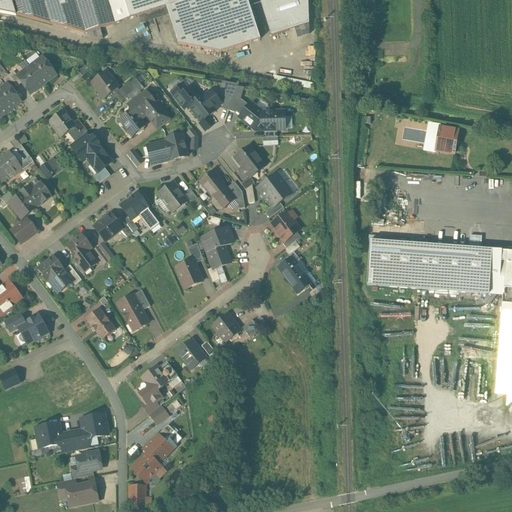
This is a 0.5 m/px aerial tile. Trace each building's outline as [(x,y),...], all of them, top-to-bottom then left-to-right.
[(0,0),(0,12),(16,15),(50,24),(42,0),(0,0)] [(42,0),(50,24),(85,33),(74,0),(42,0)] [(114,25),(106,0),(74,0),(85,33),(100,29),(114,25)] [(106,0),(114,25),(130,18),(124,0),(106,0)] [(124,0),(130,18),(166,6),(185,0),(124,0)] [(247,0),(185,0),(166,6),(178,44),(221,52),(260,39),(247,0)] [(307,0),(259,0),(271,36),(308,24),(307,0)] [(100,29),(85,33),(86,38),(103,39),(100,29)] [(56,75),(42,57),(29,67),(43,85),(56,75)] [(89,63),(78,72),(82,76),(93,68),(89,63)] [(43,85),(29,67),(17,76),(17,77),(22,83),(30,94),(43,85)] [(14,72),(8,76),(17,87),(22,83),(17,77),(17,76),(14,72)] [(106,72),(91,83),(104,99),(118,88),(106,72)] [(8,76),(3,80),(7,84),(12,90),(17,87),(8,76)] [(135,78),(127,84),(129,86),(117,95),(121,101),(129,95),(136,89),(141,86),(135,78)] [(12,90),(7,84),(0,89),(0,101),(8,111),(21,102),(12,90)] [(187,90),(182,84),(172,93),(181,105),(182,104),(186,108),(189,106),(198,99),(197,99),(194,94),(196,93),(192,86),(187,90)] [(229,86),(223,84),(219,93),(226,95),(229,86)] [(236,86),(229,86),(226,95),(233,98),(236,86)] [(243,88),(236,86),(233,98),(239,100),(243,88)] [(136,89),(129,95),(133,101),(141,95),(139,92),(136,89)] [(220,102),(211,91),(204,96),(204,97),(212,107),(213,108),(220,102)] [(133,101),(130,104),(129,107),(132,110),(137,116),(144,111),(147,114),(157,107),(153,101),(153,100),(154,98),(150,93),(148,93),(147,93),(146,92),(133,101)] [(204,96),(203,95),(197,99),(198,99),(189,106),(195,114),(201,123),(216,111),(214,109),(213,108),(212,107),(204,97),(204,96)] [(233,98),(226,95),(222,108),(228,111),(233,98)] [(239,100),(233,98),(228,111),(235,113),(237,111),(244,102),(242,100),(239,100)] [(244,102),(237,111),(241,115),(248,106),(244,102)] [(258,109),(251,103),(248,106),(241,115),(239,118),(255,131),(267,116),(263,113),(263,112),(260,109),(258,109)] [(157,107),(147,114),(151,120),(163,111),(158,105),(157,107)] [(132,110),(120,120),(132,136),(145,127),(137,116),(132,110)] [(64,111),(49,122),(61,138),(69,132),(75,128),(76,127),(73,123),(67,116),(66,117),(63,113),(64,112),(64,111)] [(151,120),(150,120),(158,130),(170,120),(163,111),(151,120)] [(284,112),(264,112),(263,113),(267,116),(255,131),(265,130),(276,130),(284,130),(284,112)] [(85,129),(78,119),(73,123),(76,127),(75,128),(79,133),(85,129)] [(79,133),(75,128),(69,132),(76,141),(82,137),(79,133)] [(458,131),(440,128),(435,151),(454,154),(458,131)] [(192,130),(187,134),(191,138),(197,139),(197,136),(192,130)] [(76,141),(70,146),(76,153),(86,145),(85,144),(90,140),(85,134),(76,141)] [(182,135),(166,139),(166,141),(171,160),(188,156),(182,135)] [(90,140),(85,144),(86,145),(76,153),(80,158),(84,155),(92,165),(89,168),(94,175),(94,176),(104,168),(111,163),(97,144),(97,143),(93,138),(90,140)] [(166,141),(147,146),(152,165),(171,160),(166,141)] [(30,157),(21,146),(15,150),(24,161),(30,157)] [(249,147),(235,158),(241,167),(250,178),(265,167),(249,147)] [(10,154),(9,153),(3,157),(5,158),(0,161),(0,180),(1,183),(15,173),(17,175),(22,170),(19,165),(24,161),(15,150),(10,154)] [(142,163),(133,150),(127,154),(137,167),(142,163)] [(61,170),(54,160),(48,164),(55,173),(61,170)] [(48,164),(41,170),(48,179),(55,173),(48,164)] [(241,167),(232,174),(241,185),(250,178),(241,167)] [(104,168),(94,176),(94,175),(100,184),(110,176),(104,168)] [(227,189),(213,171),(199,182),(213,199),(227,189)] [(277,174),(257,189),(265,199),(285,184),(277,174)] [(250,178),(241,185),(245,190),(252,185),(254,183),(250,178)] [(30,187),(19,195),(19,196),(9,203),(22,220),(39,207),(37,204),(48,195),(51,198),(52,197),(40,182),(31,189),(30,187)] [(173,183),(158,194),(173,214),(188,202),(173,183)] [(285,184),(265,199),(272,209),(292,194),(285,184)] [(242,193),(236,185),(231,189),(229,191),(235,199),(235,200),(237,203),(239,210),(245,209),(242,193)] [(252,185),(246,191),(248,204),(255,203),(252,185)] [(227,189),(213,199),(213,203),(218,209),(222,210),(235,200),(235,199),(229,191),(231,189),(230,189),(228,188),(227,189)] [(198,200),(190,189),(184,193),(193,205),(198,200)] [(137,194),(120,206),(128,217),(131,221),(132,221),(140,215),(139,214),(147,207),(147,208),(148,207),(137,193),(137,194)] [(287,213),(271,225),(283,242),(284,242),(296,233),(300,230),(287,213)] [(110,214),(103,219),(104,220),(94,228),(105,242),(122,230),(110,214)] [(131,221),(128,217),(123,222),(132,234),(138,230),(132,221),(131,221)] [(221,220),(210,217),(206,220),(208,223),(219,227),(221,220)] [(27,219),(11,232),(17,240),(19,238),(23,243),(37,232),(27,219)] [(179,235),(188,230),(184,223),(175,229),(179,235)] [(228,229),(202,238),(213,268),(213,270),(215,269),(230,264),(224,247),(233,243),(228,229)] [(296,233),(284,242),(283,242),(282,243),(286,249),(295,242),(300,238),(296,233)] [(81,235),(81,236),(67,247),(66,247),(76,260),(74,261),(81,271),(88,266),(90,269),(97,264),(88,251),(91,248),(82,235),(81,235)] [(286,249),(285,250),(289,256),(300,248),(295,242),(286,249)] [(511,252),(371,242),(370,251),(511,261),(511,252)] [(114,258),(103,243),(98,247),(104,256),(109,262),(114,258)] [(197,244),(187,248),(193,261),(195,264),(203,260),(197,244)] [(104,256),(98,247),(93,251),(100,260),(104,256)] [(511,261),(370,251),(367,284),(503,294),(511,294),(511,261)] [(53,256),(37,269),(43,277),(44,276),(49,282),(48,282),(57,294),(58,293),(57,291),(65,285),(60,278),(60,277),(59,277),(58,275),(63,271),(63,270),(64,271),(64,270),(53,256)] [(104,256),(100,260),(104,265),(109,262),(104,256)] [(291,258),(278,268),(287,281),(301,271),(291,258)] [(193,261),(176,268),(182,281),(185,280),(188,288),(201,282),(198,274),(199,274),(195,264),(193,261)] [(81,281),(72,268),(66,273),(65,272),(72,281),(71,282),(72,283),(72,282),(75,286),(81,281)] [(215,269),(213,270),(213,268),(207,270),(212,283),(220,280),(215,269)] [(301,271),(287,281),(297,295),(311,284),(301,271)] [(9,282),(1,288),(0,289),(0,317),(23,300),(9,282)] [(323,282),(309,293),(314,300),(324,292),(323,282)] [(150,307),(142,291),(135,295),(144,310),(150,307)] [(511,294),(503,294),(501,314),(511,314),(511,294)] [(144,316),(133,296),(118,304),(129,325),(132,323),(136,331),(146,325),(142,318),(144,316)] [(104,298),(99,301),(103,306),(108,302),(104,298)] [(115,330),(99,309),(86,319),(102,341),(115,330)] [(20,314),(4,322),(10,332),(17,328),(17,327),(25,323),(20,314)] [(511,314),(501,314),(495,394),(511,395),(511,406),(511,314)] [(227,315),(212,326),(226,344),(241,332),(227,315)] [(25,323),(17,327),(17,328),(26,345),(34,341),(36,342),(41,340),(42,337),(48,333),(39,316),(25,323)] [(260,331),(252,320),(242,328),(250,338),(260,331)] [(191,341),(177,352),(191,371),(199,364),(197,362),(203,357),(205,360),(206,359),(198,350),(191,342),(192,341),(191,341)] [(207,342),(201,346),(209,357),(215,352),(207,342)] [(127,344),(124,351),(133,355),(136,349),(127,344)] [(45,363),(63,407),(90,397),(72,353),(45,363)] [(177,376),(167,363),(162,367),(171,381),(177,376)] [(158,370),(156,368),(142,378),(148,387),(154,394),(155,393),(171,381),(162,367),(158,370)] [(6,389),(22,383),(16,369),(1,376),(6,389)] [(148,387),(139,395),(145,403),(151,399),(155,403),(160,399),(155,393),(154,394),(148,387)] [(161,408),(150,417),(157,426),(168,416),(161,408)] [(104,416),(85,420),(85,421),(84,424),(82,425),(83,431),(72,433),(75,451),(84,449),(82,440),(108,435),(104,416)] [(143,451),(147,454),(158,465),(182,439),(168,425),(143,451)] [(55,426),(35,429),(39,449),(65,444),(67,453),(75,451),(72,433),(61,436),(59,429),(58,429),(55,427),(55,426)] [(90,454),(85,455),(84,456),(76,458),(79,469),(79,473),(91,470),(101,468),(98,454),(92,455),(90,454)] [(158,465),(147,454),(141,460),(138,460),(138,463),(132,469),(146,484),(155,475),(159,479),(166,472),(158,465)] [(79,469),(72,471),(74,480),(92,476),(91,470),(79,473),(79,469)] [(91,485),(76,488),(74,480),(57,483),(60,501),(68,499),(70,507),(95,502),(91,485)] [(227,486),(213,486),(214,506),(228,506),(227,486)] [(145,487),(129,487),(129,507),(145,507),(145,487)]
